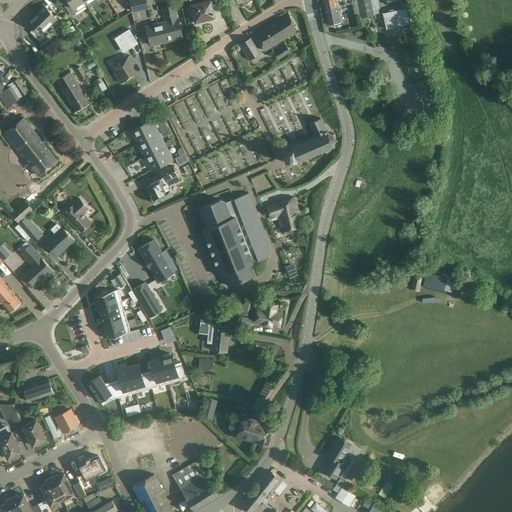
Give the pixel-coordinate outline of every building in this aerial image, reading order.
[(83,0),(67,0),(68,0),(63,4),(69,12),(71,16),(76,13),(73,8),(84,1),(83,0)] [(130,0),(133,11),(141,10),(138,0),(145,0),(145,1),(146,1),(145,0),(130,0)] [(189,0),(193,14),(194,14),(196,22),(214,17),(210,0),(212,0),(189,0)] [(321,0),(327,24),(341,21),(337,7),(353,3),(352,0),(321,0)] [(361,17),(374,15),(378,14),(378,9),(379,9),(377,0),(352,0),(356,16),(361,15),(361,17)] [(162,42),(183,38),(178,18),(177,19),(174,5),(163,8),(166,21),(146,26),(149,40),(150,43),(161,40),(162,42)] [(57,19),(44,6),(36,14),(49,27),(57,19)] [(124,6),(119,9),(122,15),(128,12),(128,11),(125,7),(124,6)] [(383,13),(386,30),(411,24),(407,8),(383,13)] [(265,51),(298,31),(288,12),(254,34),(265,51)] [(40,42),(44,38),(41,34),(49,27),(36,14),(29,22),(34,28),(30,32),(40,42)] [(129,29),(114,38),(123,53),(138,43),(129,29)] [(240,44),(249,59),(259,53),(250,38),(240,44)] [(277,59),(290,52),(286,45),(273,52),(277,59)] [(31,59),(39,70),(46,65),(38,54),(31,59)] [(114,72),(116,75),(121,83),(137,74),(130,63),(133,61),(129,55),(114,64),(117,69),(114,72)] [(80,66),(78,67),(76,69),(82,79),(84,84),(90,80),(88,76),(86,77),(80,66)] [(71,72),(57,80),(76,111),(90,103),(71,72)] [(102,82),(100,77),(95,80),(102,91),(107,88),(103,81),(102,82)] [(24,88),(18,79),(13,82),(8,86),(9,87),(7,89),(1,81),(0,82),(0,97),(6,107),(20,98),(16,93),(17,93),(20,97),(29,91),(25,87),(24,88)] [(39,175),(49,167),(57,161),(24,117),(16,124),(4,133),(26,162),(28,160),(39,175)] [(309,123),(314,135),(313,135),(314,136),(304,141),(303,140),(302,140),(302,142),(290,147),(292,150),(296,160),(297,163),(310,157),(310,159),(312,158),(311,157),(321,152),(321,154),(323,153),(322,152),(333,147),(334,148),(335,147),(334,146),(336,142),(337,142),(337,140),(336,140),(333,135),(334,135),(334,133),(332,135),(328,132),(327,130),(326,130),(321,118),(309,123)] [(153,120),(132,130),(139,144),(159,133),(153,120)] [(159,133),(139,144),(146,156),(166,146),(159,133)] [(166,146),(146,156),(152,170),(172,160),(166,146)] [(284,153),(288,163),(296,160),(292,150),(284,153)] [(156,203),(172,195),(167,186),(180,179),(173,166),(163,171),(165,177),(147,186),(152,195),(150,198),(152,203),(156,203)] [(5,193),(0,196),(0,199),(7,208),(13,203),(5,193)] [(203,229),(221,276),(225,275),(229,286),(254,276),(250,265),(253,264),(253,263),(266,258),(271,248),(249,193),(232,200),(225,202),(220,200),(202,207),(200,212),(206,228),(203,229)] [(283,232),(301,226),(297,206),(294,197),(267,206),(271,218),(278,216),(283,232)] [(74,204),(63,214),(72,223),(81,232),(92,223),(83,213),(88,208),(80,199),(74,204)] [(10,214),(19,223),(34,210),(25,200),(10,214)] [(51,208),(56,214),(61,209),(56,204),(51,208)] [(42,235),(26,217),(19,223),(34,241),(42,235)] [(50,234),(43,240),(50,248),(57,255),(63,249),(62,248),(72,239),(65,231),(62,228),(61,228),(57,224),(51,230),(55,233),(52,236),(50,234)] [(155,238),(137,248),(144,259),(143,259),(150,269),(158,282),(175,272),(174,271),(177,269),(166,250),(163,251),(155,238)] [(43,258),(31,244),(21,253),(33,266),(24,274),(34,286),(51,270),(42,259),(43,258)] [(294,263),(285,266),(289,277),(290,278),(298,275),(298,274),(294,263)] [(426,273),(423,286),(433,288),(444,290),(452,292),(453,286),(455,280),(455,279),(447,277),(447,278),(426,273)] [(419,291),(422,278),(414,276),(411,289),(419,291)] [(0,277),(0,303),(1,302),(9,312),(21,302),(0,277)] [(145,281),(132,290),(149,318),(163,309),(154,295),(145,281)] [(115,289),(97,294),(100,304),(118,298),(115,289)] [(119,299),(100,304),(103,314),(121,308),(119,299)] [(242,300),(240,314),(248,316),(251,302),(242,300)] [(271,326),(272,325),(279,326),(282,313),(276,312),(277,305),(265,303),(264,310),(258,309),(256,322),(264,323),(264,325),(271,326)] [(121,309),(103,314),(106,324),(124,318),(121,309)] [(200,323),(212,324),(213,317),(201,316),(200,323)] [(125,318),(106,324),(109,334),(127,328),(125,318)] [(214,325),(211,350),(227,352),(230,327),(214,325)] [(168,345),(155,349),(162,369),(174,365),(168,345)] [(155,349),(143,353),(150,374),(162,369),(155,349)] [(137,354),(124,359),(131,379),(144,375),(137,354)] [(124,359),(111,363),(118,383),(131,379),(124,359)] [(95,368),(84,376),(96,393),(107,386),(95,368)] [(28,401),(53,393),(49,379),(23,388),(28,401)] [(238,394),(236,399),(241,402),(244,396),(238,394)] [(0,410),(5,421),(11,418),(8,411),(14,407),(13,404),(0,404),(0,410)] [(8,411),(11,418),(15,425),(21,421),(14,407),(8,411)] [(70,409),(56,416),(63,431),(80,422),(76,415),(74,416),(70,409)] [(265,424),(242,418),(237,438),(268,446),(274,423),(265,420),(265,424)] [(37,446),(44,443),(43,441),(46,439),(36,420),(23,426),(33,446),(36,444),(37,446)] [(0,437),(0,442),(8,459),(11,457),(12,459),(19,456),(18,454),(21,452),(11,432),(0,437)] [(324,471),(336,479),(344,465),(340,463),(352,445),(346,441),(344,439),(344,440),(338,437),(327,455),(332,458),(324,471)] [(85,480),(106,469),(99,454),(90,459),(90,458),(85,460),(86,461),(78,465),(83,476),(77,478),(83,489),(88,486),(85,480)] [(172,475),(186,499),(191,507),(193,510),(217,496),(197,460),(172,475)] [(278,477),(270,471),(258,487),(266,494),(267,493),(271,488),(280,494),(287,485),(283,481),(278,477)] [(62,499),(74,493),(64,474),(58,476),(57,474),(51,477),(62,499)] [(172,511),(154,474),(132,485),(145,511),(172,511)] [(48,499),(39,503),(43,511),(50,511),(48,507),(62,499),(51,477),(45,481),(46,483),(41,486),(48,499)] [(340,478),(333,489),(336,491),(338,492),(335,498),(349,506),(350,506),(357,495),(346,489),(349,484),(347,483),(343,480),(340,478)] [(72,485),(80,499),(86,496),(79,482),(72,485)] [(267,502),(272,497),(267,493),(266,494),(258,487),(242,506),(249,511),(251,511),(263,499),(267,502)] [(31,508),(24,494),(18,497),(17,495),(11,498),(18,511),(43,511),(39,503),(31,508)] [(99,496),(87,504),(91,511),(113,511),(117,509),(112,500),(104,505),(99,496)] [(0,506),(3,511),(18,511),(11,498),(5,501),(6,503),(0,506)] [(186,499),(179,503),(182,510),(183,511),(191,507),(186,499)] [(367,499),(363,505),(368,508),(372,502),(367,499)] [(327,511),(316,503),(311,510),(313,511),(327,511)]
